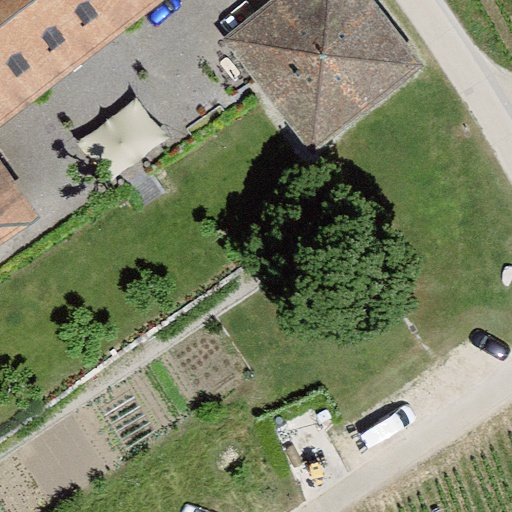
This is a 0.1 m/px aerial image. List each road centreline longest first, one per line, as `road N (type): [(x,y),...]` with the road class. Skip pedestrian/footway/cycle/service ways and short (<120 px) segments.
road 1 (track): [(314,511),(511,372)]
road 2 (unclassified): [(505,120),(410,0)]
